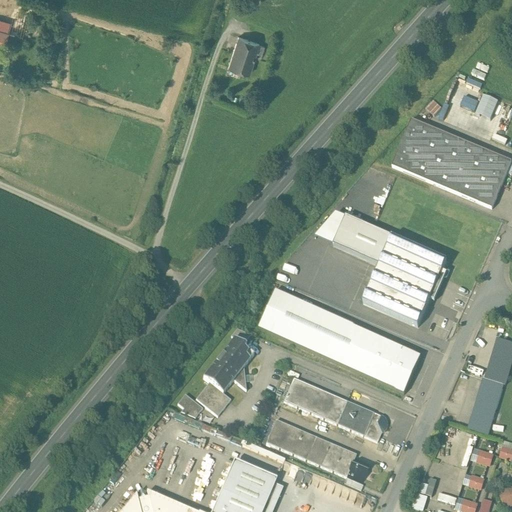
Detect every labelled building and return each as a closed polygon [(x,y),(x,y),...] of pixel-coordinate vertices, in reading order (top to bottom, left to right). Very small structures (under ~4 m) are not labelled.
[(0,38),(16,42),(18,32),(22,33),(26,20),(17,17),(14,29),(0,25),(0,38)] [(274,45),(240,34),(229,66),(251,73),(258,53),(270,57),(274,45)] [(489,69),(478,64),(476,69),(487,74),(489,69)] [(486,76),(474,71),(472,75),(484,81),(486,76)] [(434,102),(426,110),(434,117),(442,109),(434,102)] [(511,163),(411,121),(392,168),(492,210),(511,163)] [(447,262),(346,218),(333,247),(379,267),(363,304),(418,328),(430,301),(434,303),(447,275),(442,273),(447,262)] [(358,375),(375,338),(274,293),(257,331),(358,375)] [(250,336),(237,331),(231,338),(234,341),(234,340),(242,347),(250,336)] [(421,358),(375,338),(358,375),(404,395),(421,358)] [(234,341),(203,380),(209,384),(223,395),(233,382),(246,392),(243,369),(254,356),(242,347),(234,340),(234,341)] [(503,386),(483,380),(468,428),(488,434),(503,388),(503,386)] [(373,415),(293,381),(284,404),(364,438),(373,415)] [(209,384),(196,401),(205,408),(218,418),(231,402),(223,395),(209,384)] [(202,410),(185,396),(178,405),(184,410),(181,414),(195,420),(202,410)] [(380,418),(374,415),(373,415),(364,438),(377,444),(381,435),(384,432),(385,429),(386,426),(385,423),(383,420),(380,418)] [(316,440),(276,422),(266,445),(306,462),(316,440)] [(356,457),(316,440),(306,462),(346,480),(348,476),(355,460),(356,457)] [(511,451),(503,448),(499,459),(511,462),(511,461),(511,451)] [(494,456),(480,452),(477,462),(490,466),(494,456)] [(370,467),(355,460),(348,476),(363,483),(370,467)] [(263,511),(274,486),(232,467),(212,511),(263,511)] [(485,481),(473,477),(469,487),(481,491),(485,481)] [(413,509),(422,511),(427,496),(431,497),(436,481),(429,479),(427,485),(420,483),(413,509)] [(511,489),(499,495),(505,509),(511,506),(511,489)] [(190,511),(151,495),(150,498),(135,502),(133,500),(122,511),(190,511)] [(483,499),(479,511),(489,511),(492,502),(483,499)] [(475,511),(478,505),(465,501),(460,511),(475,511)]
